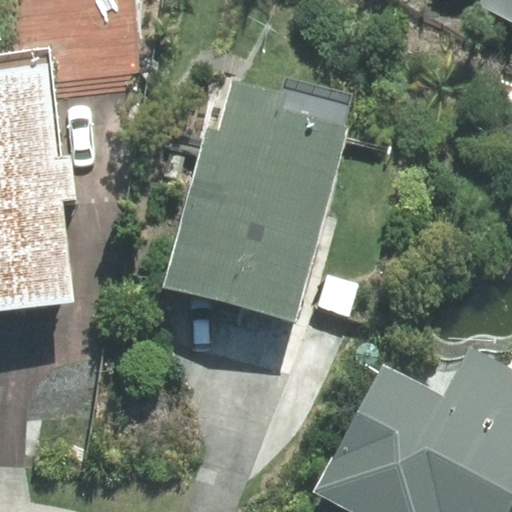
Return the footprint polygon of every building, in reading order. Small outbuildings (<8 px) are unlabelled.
[(511,24),(511,0),(482,0),(482,9),(511,24)] [(0,317),(78,309),(51,67),(0,73),(0,317)] [(166,293),(300,329),(352,134),(286,116),(290,100),(235,86),(222,134),(209,131),(166,293)] [(170,154),(163,177),(186,184),(192,160),(170,154)] [(378,275),(325,262),(312,314),(365,327),(378,275)] [(315,497),(343,511),(511,511),(511,370),(475,350),(448,402),(385,368),(315,497)]
